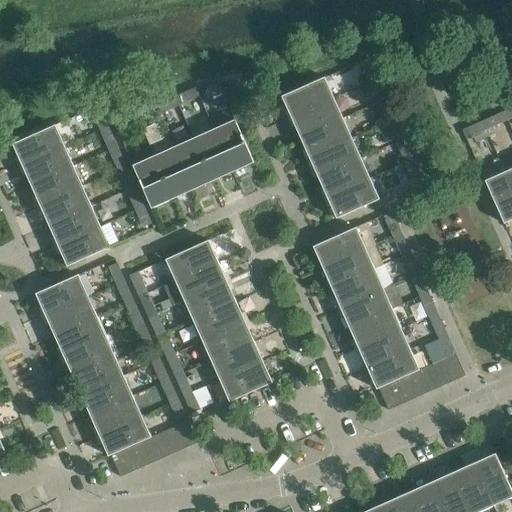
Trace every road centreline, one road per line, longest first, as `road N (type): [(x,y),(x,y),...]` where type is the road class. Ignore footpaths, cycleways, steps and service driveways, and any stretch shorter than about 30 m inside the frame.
road 1 (residential): [(97,511),(289,483),(354,460)]
road 2 (residential): [(204,448),(326,395),(354,460)]
road 3 (residential): [(354,460),(511,384)]
